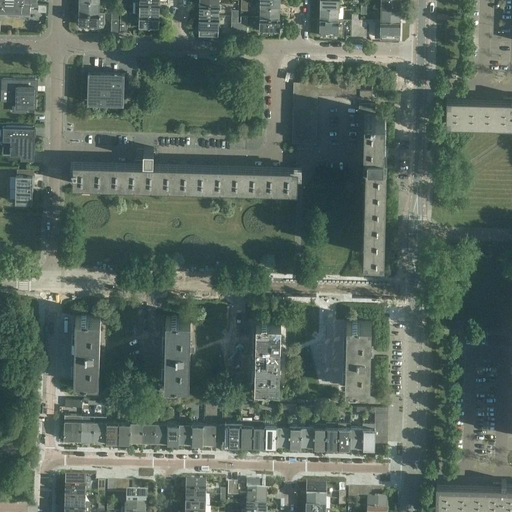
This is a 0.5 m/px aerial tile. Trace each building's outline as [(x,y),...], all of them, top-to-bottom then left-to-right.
[(0,0),(0,11),(14,12),(14,0),(0,0)] [(37,4),(37,0),(14,0),(14,12),(30,13),(30,4),(37,4)] [(99,12),(99,0),(84,0),(80,0),(80,3),(79,3),(79,9),(79,12),(80,12),(99,12)] [(400,2),(400,0),(380,0),(381,8),(399,8),(400,8),(400,2)] [(159,14),(159,2),(140,2),(140,14),(159,14)] [(218,16),(219,4),(200,3),(200,15),(199,15),(200,15),(218,16)] [(279,17),(279,5),(261,5),(260,17),(280,17),(279,17)] [(338,19),(338,7),(320,6),(320,18),(320,17),(320,18),(338,19)] [(400,14),(400,12),(399,12),(399,8),(381,8),(380,20),(399,20),(400,20),(400,14)] [(99,24),(99,12),(80,12),(80,15),(79,15),(78,24),(79,24),(99,24)] [(159,18),(159,14),(140,14),(139,25),(140,26),(140,25),(158,26),(159,26),(159,18)] [(218,27),(218,16),(200,15),(200,19),(199,19),(199,33),(218,34),(218,28),(219,28),(219,27),(218,27)] [(254,29),(279,29),(280,17),(260,17),(255,17),(254,29)] [(340,19),(338,19),(320,18),(320,22),(319,22),(319,30),(338,31),(338,30),(338,25),(339,25),(340,19)] [(400,32),(400,24),(398,24),(399,20),(380,20),(378,20),(377,30),(379,30),(380,31),(380,32),(400,32)] [(104,73),(103,72),(89,72),(89,101),(122,102),(123,73),(115,73),(115,74),(104,74),(104,73)] [(13,100),(13,111),(26,111),(26,105),(35,106),(35,85),(23,85),(23,78),(10,78),(10,89),(15,89),(15,100),(12,100),(13,100)] [(317,95),(318,82),(306,82),(306,88),(305,94),(314,95),(317,95)] [(511,94),(511,95),(511,100),(447,99),(447,98),(446,124),(511,125),(511,94)] [(363,156),(365,156),(365,166),(364,166),(364,172),(365,172),(365,182),(364,182),(363,188),(365,188),(364,198),(363,198),(363,204),(364,204),(364,214),(363,214),(363,220),(364,220),(364,230),(362,230),(362,237),(363,237),(363,246),(362,246),(362,253),(363,253),(377,254),(377,256),(384,256),(386,147),(384,147),(384,138),(386,138),(386,131),(384,131),(385,122),(386,122),(386,115),(385,115),(385,114),(375,114),(375,103),(359,102),(358,147),(363,147),(363,156)] [(33,157),(34,137),(33,137),(33,126),(6,125),(6,143),(11,143),(11,152),(22,152),(22,157),(33,157)] [(297,190),(297,172),(301,172),(301,167),(151,163),(151,160),(153,160),(153,159),(154,148),(144,147),(144,151),(137,151),(137,159),(134,158),(134,159),(146,159),(146,163),(71,161),(71,167),(72,167),(72,171),(73,171),(73,184),(297,190)] [(32,191),(33,175),(29,174),(29,168),(17,168),(17,174),(16,174),(16,176),(10,176),(9,188),(15,188),(15,202),(32,202),(32,192),(33,192),(33,191),(32,191)] [(74,378),(74,379),(78,379),(78,382),(85,382),(85,379),(99,379),(100,350),(102,350),(102,344),(100,344),(101,314),(76,314),(76,315),(76,321),(73,320),(72,340),(76,340),(76,343),(75,343),(75,350),(75,353),(72,352),(72,365),(75,365),(75,369),(75,370),(75,378),(74,378)] [(166,317),(166,323),(163,323),(162,342),(166,342),(166,345),(165,345),(165,352),(166,352),(165,355),(162,355),(162,367),(165,367),(165,371),(165,372),(165,380),(164,380),(164,381),(168,381),(168,384),(175,384),(175,381),(189,382),(190,352),(192,352),(192,346),(190,346),(191,317),(166,316),(166,317)] [(281,355),(282,348),(280,348),(281,319),(256,318),(256,319),(257,319),(257,325),(253,325),(253,344),(256,344),(256,347),(256,354),(256,357),(252,357),(252,369),(255,369),(255,373),(255,374),(255,382),(255,383),(258,383),(258,386),(265,386),(265,383),(279,384),(280,354),(281,355)] [(345,385),(349,386),(349,388),(356,389),(356,386),(370,386),(371,357),(372,357),(372,350),(371,350),(371,321),(346,320),(346,321),(347,321),(347,327),(343,327),(343,347),(346,347),(346,350),(346,356),(346,359),(343,359),(342,371),(346,371),(346,376),(345,376),(345,377),(346,377),(345,384),(345,385)] [(81,439),(82,415),(82,414),(64,414),(64,439),(70,439),(81,439)] [(94,439),(94,420),(94,415),(82,415),(81,439),(93,439),(94,439)] [(222,420),(204,419),(204,423),(203,442),(211,442),(211,444),(215,444),(216,440),(222,441),(222,425),(222,420)] [(106,440),(106,439),(106,420),(94,420),(94,439),(105,439),(105,440),(106,440)] [(118,440),(118,421),(106,420),(106,439),(117,440),(118,440)] [(130,440),(131,421),(118,421),(118,440),(129,440),(130,440)] [(142,441),(142,440),(143,421),(131,421),(130,440),(142,440),(142,441)] [(154,441),(155,422),(143,421),(142,440),(154,441)] [(338,445),(338,422),(326,421),(326,427),(326,445),(337,445),(337,446),(338,446),(338,445)] [(167,441),(167,422),(155,422),(154,441),(166,441),(167,441)] [(179,442),(179,441),(179,422),(167,422),(167,441),(178,441),(178,442),(179,442)] [(191,442),(192,423),(179,422),(179,441),(190,442),(191,442)] [(350,446),(350,427),(351,422),(338,422),(338,445),(349,446),(350,446)] [(375,435),(375,430),(375,428),(375,424),(375,423),(363,422),(363,428),(362,446),(374,446),(374,442),(375,435)] [(203,442),(204,423),(192,423),(191,442),(203,442)] [(240,443),(241,424),(228,424),(228,425),(222,425),(222,441),(228,441),(228,443),(240,443)] [(252,443),(253,425),(241,424),(240,443),(252,443)] [(265,444),(265,425),(253,425),(252,443),(264,443),(264,444),(265,444)] [(277,444),(277,425),(265,425),(265,444),(276,444),(277,444)] [(289,444),(289,426),(277,425),(277,444),(288,444),(289,444)] [(301,444),(302,426),(289,426),(289,444),(300,444),(300,445),(301,445),(301,444)] [(313,445),(314,426),(302,426),(301,444),(313,445)] [(326,445),(326,427),(314,426),(313,445),(325,445),(326,445)] [(362,446),(363,428),(350,427),(350,446),(361,446),(362,446)] [(66,484),(66,492),(85,492),(86,480),(66,480),(65,480),(65,484),(66,484)] [(436,483),(436,509),(511,510),(511,480),(501,480),(501,485),(436,483)] [(187,488),(187,495),(206,496),(206,483),(186,483),(186,484),(186,488),(187,488)] [(262,483),(246,483),(246,497),(247,497),(247,496),(252,497),(253,497),(259,497),(259,495),(265,495),(267,495),(267,492),(264,492),(264,490),(262,490),(262,483)] [(307,491),(307,498),(326,499),(327,487),(306,486),(306,487),(306,491),(307,491)] [(85,492),(66,492),(65,492),(65,497),(66,497),(66,504),(85,504),(85,492)] [(146,506),(146,499),(147,499),(147,494),(138,494),(132,494),(127,494),(126,505),(146,506)] [(206,496),(187,495),(186,495),(186,496),(185,496),(185,500),(186,500),(186,507),(206,508),(206,496)] [(267,495),(265,495),(259,495),(259,497),(253,497),(252,497),(247,496),(247,497),(247,509),(266,509),(266,498),(267,498),(267,495)] [(326,499),(307,498),(306,498),(306,499),(306,503),(307,503),(307,510),(326,511),(326,499)] [(388,500),(379,500),(373,500),(367,500),(367,511),(375,511),(386,511),(387,505),(388,505),(388,501),(388,500)]
